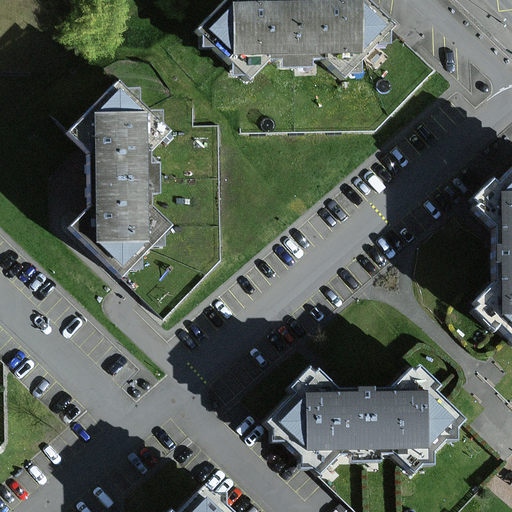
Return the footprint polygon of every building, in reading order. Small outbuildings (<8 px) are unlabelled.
[(217,0),(193,23),(242,74),(265,52),(320,52),(337,71),(384,27),(357,0),(217,0)] [(139,202),(140,152),(160,132),(111,81),(65,125),(81,142),(82,142),(82,204),(67,219),(116,270),(162,226),(139,202)] [(511,167),(468,211),(495,238),(494,290),(476,310),(511,344),(511,167)] [(329,391),(305,370),(256,423),(316,477),(334,457),(389,458),(410,479),(462,424),(406,372),(387,392),(329,391)] [(214,511),(190,492),(173,511),(214,511)]
